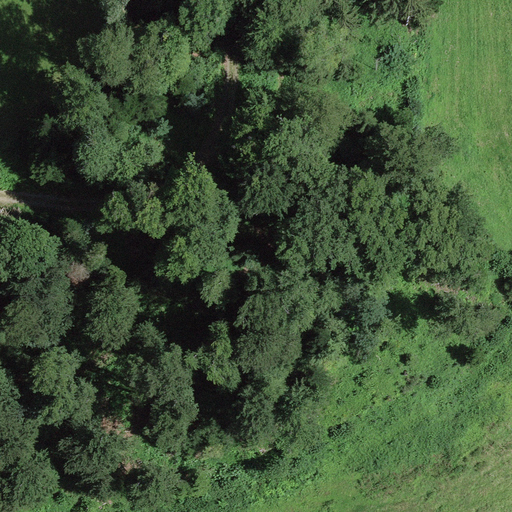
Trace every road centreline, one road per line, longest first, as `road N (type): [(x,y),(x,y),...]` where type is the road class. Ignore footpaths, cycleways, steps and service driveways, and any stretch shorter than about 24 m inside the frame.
road 1 (track): [(0,398),(138,345),(272,255),(285,233),(279,138),(286,38),(277,0)]
road 2 (track): [(229,0),(228,118),(188,176),(132,202),(0,195)]
